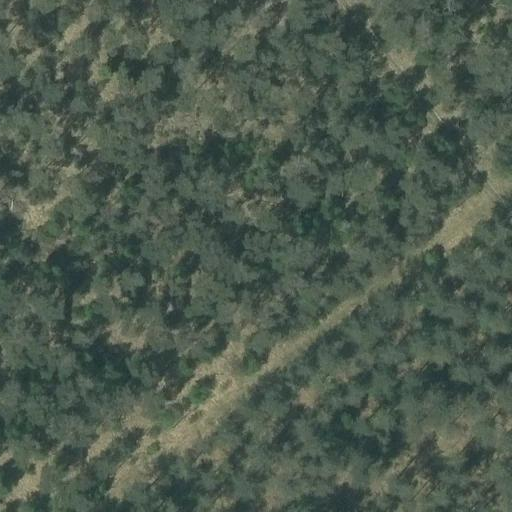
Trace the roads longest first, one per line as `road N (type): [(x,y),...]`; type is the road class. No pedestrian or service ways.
road 1 (track): [(511,191),(95,511)]
road 2 (track): [(342,0),(511,218)]
